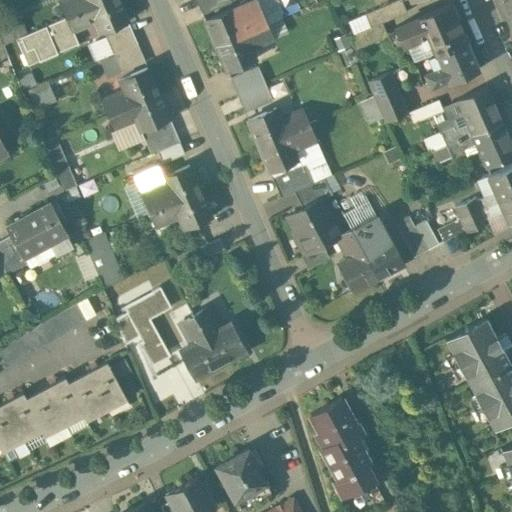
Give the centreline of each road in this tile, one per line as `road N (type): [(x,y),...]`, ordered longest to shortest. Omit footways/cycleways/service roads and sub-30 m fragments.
road 1 (residential): [(315,361),(159,0)]
road 2 (residential): [(16,511),(315,361)]
road 3 (residential): [(315,361),(511,256)]
